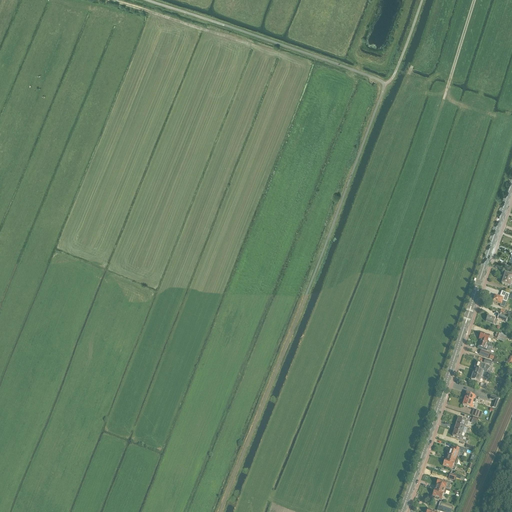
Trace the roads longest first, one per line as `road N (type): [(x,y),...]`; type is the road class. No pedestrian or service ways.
road 1 (secondary): [(402,511),(511,187)]
road 2 (track): [(250,44),(109,0)]
